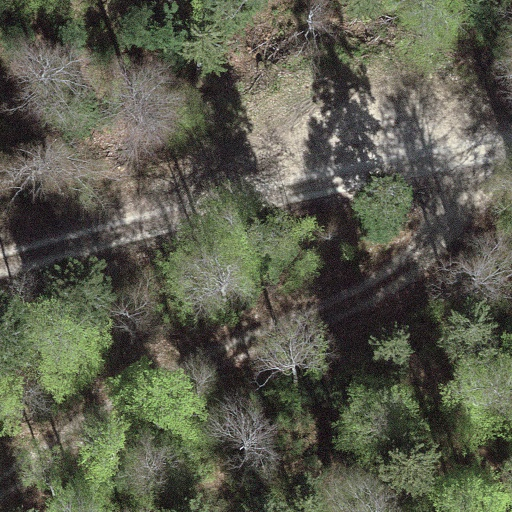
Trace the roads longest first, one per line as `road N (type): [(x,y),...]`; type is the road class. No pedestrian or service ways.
road 1 (track): [(0,483),(192,366),(402,268),(467,206),(488,149)]
road 2 (track): [(511,144),(0,264)]
